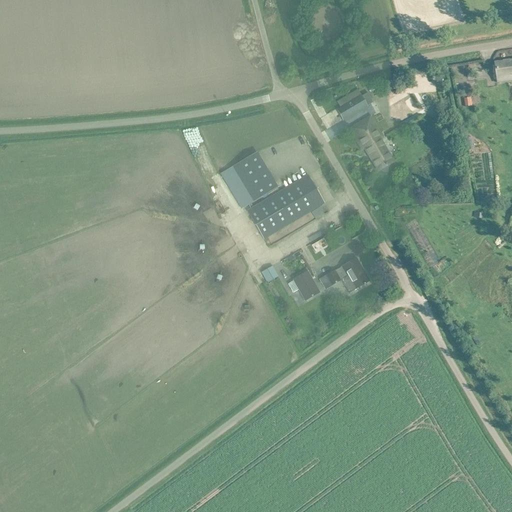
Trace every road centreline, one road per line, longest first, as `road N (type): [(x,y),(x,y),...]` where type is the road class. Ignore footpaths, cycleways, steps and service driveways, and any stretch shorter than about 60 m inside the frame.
road 1 (unclassified): [(118,511),(408,294)]
road 2 (unclassified): [(279,97),(169,122),(0,134)]
road 3 (unclassified): [(408,294),(299,90)]
road 4 (unclassified): [(299,90),(511,44)]
road 5 (unclassified): [(511,456),(408,294)]
